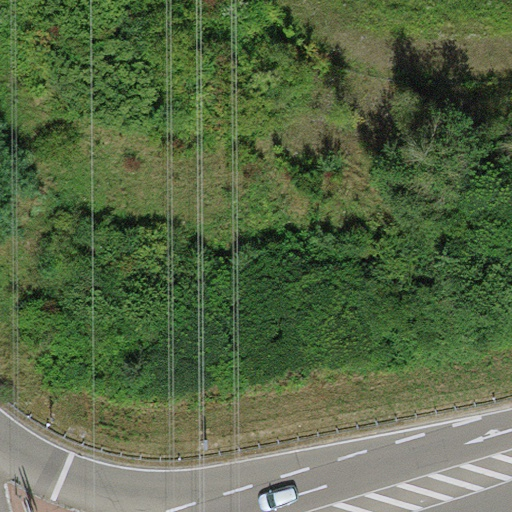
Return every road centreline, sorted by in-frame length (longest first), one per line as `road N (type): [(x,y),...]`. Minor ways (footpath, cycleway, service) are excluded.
road 1 (motorway): [(265,511),(79,477),(0,440)]
road 2 (primary): [(337,511),(511,461)]
